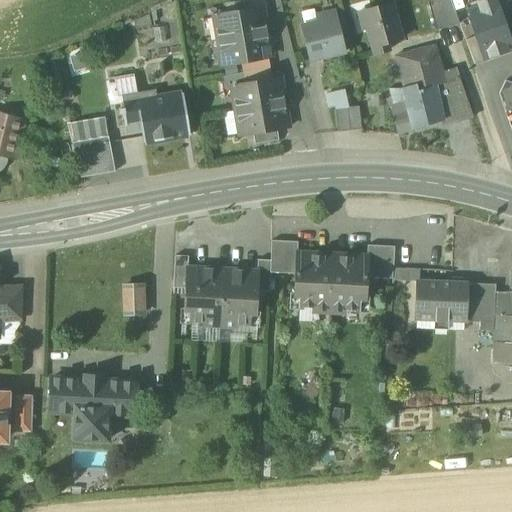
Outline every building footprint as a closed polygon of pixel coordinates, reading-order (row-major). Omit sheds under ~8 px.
[(436,0),(427,3),(435,32),(459,25),(449,0),(436,0)] [(492,1),(491,0),(466,0),(470,9),(492,1)] [(511,16),(510,10),(506,0),(491,0),(492,1),(494,1),(501,20),(511,16)] [(475,37),(483,60),(511,50),(501,20),(494,1),(492,1),(470,9),(466,11),(475,37)] [(363,13),(375,55),(386,52),(384,44),(399,40),(390,5),(363,13)] [(213,17),(217,41),(266,33),(262,9),(213,17)] [(301,28),(310,62),(344,53),(335,19),(333,13),(316,17),(318,24),(301,28)] [(270,57),(266,33),(217,41),(221,65),(238,62),(266,57),(270,57)] [(464,41),(472,64),(483,60),(475,37),(464,41)] [(394,57),(403,89),(415,85),(416,92),(434,87),(445,84),(442,73),(434,46),(394,57)] [(240,74),(268,69),(266,57),(238,62),(240,74)] [(268,69),(240,74),(242,86),(270,81),(268,69)] [(442,73),(445,84),(459,80),(455,69),(442,73)] [(135,97),(137,96),(134,76),(113,79),(118,106),(121,105),(136,103),(135,97)] [(230,88),(235,112),(284,103),(280,79),(270,81),(242,86),(230,88)] [(445,84),(434,87),(443,121),(442,121),(443,127),(472,118),(464,95),(459,80),(445,84)] [(503,111),(511,113),(511,84),(504,82),(498,95),(503,111)] [(397,135),(442,121),(443,121),(434,87),(416,92),(415,85),(403,89),(400,89),(402,96),(404,104),(390,108),(391,109),(390,109),(397,135)] [(146,124),(149,144),(184,137),(190,136),(186,116),(183,95),(154,99),(153,93),(137,96),(135,97),(136,103),(121,105),(122,110),(120,111),(120,115),(122,115),(125,128),(146,124)] [(288,127),(284,103),(235,112),(239,135),(252,133),(276,129),(288,127)] [(334,111),(337,134),(361,131),(358,108),(334,111)] [(0,115),(0,156),(9,159),(15,160),(24,121),(0,115)] [(73,144),(108,137),(104,118),(69,124),(73,144)] [(252,133),(254,145),(278,141),(276,129),(252,133)] [(72,144),(80,179),(114,173),(108,137),(73,144),(72,144)] [(0,173),(3,171),(7,164),(9,159),(0,156),(0,173)] [(271,242),(270,262),(257,261),(257,273),(258,273),(257,293),(269,294),(270,274),(294,275),(295,255),(297,255),(297,243),(271,242)] [(366,279),(391,280),(392,269),(392,268),(393,268),(394,248),(367,247),(366,259),(367,259),(366,279)] [(312,312),(345,314),(345,310),(359,311),(359,300),(365,300),(366,279),(367,259),(366,259),(337,258),(337,266),(325,265),(325,257),(297,255),(295,255),(294,275),(293,296),(299,297),(299,308),(312,308),(312,312)] [(173,289),(185,290),(186,270),(187,270),(188,258),(175,257),(173,289)] [(415,282),(418,282),(419,270),(392,269),(391,280),(391,281),(415,282)] [(202,327),(219,328),(222,276),(215,275),(216,271),(187,270),(186,270),(185,290),(184,311),(190,311),(189,322),(191,322),(202,323),(202,327)] [(228,276),(222,276),(219,328),(235,328),(235,324),(247,325),(249,325),(250,314),(256,314),(257,293),(258,273),(257,273),(228,272),(228,276)] [(446,322),(466,323),(467,284),(418,282),(415,282),(413,320),(435,321),(446,322)] [(479,331),(493,331),(494,317),(494,293),(495,285),(467,284),(466,323),(479,323),(479,331)] [(124,287),(125,316),(143,315),(142,287),(124,287)] [(0,322),(19,321),(22,321),(22,288),(0,289),(0,322)] [(509,293),(494,293),(494,317),(508,317),(511,317),(511,290),(510,290),(509,293)] [(311,323),(312,312),(312,308),(299,308),(298,323),(311,323)] [(492,344),(506,345),(508,317),(494,317),(493,331),(492,344)] [(511,317),(508,317),(506,345),(492,344),(492,363),(511,364),(511,317)] [(0,345),(14,346),(14,333),(19,326),(19,321),(0,322),(0,345)] [(446,322),(435,321),(434,330),(446,330),(446,322)] [(202,323),(191,322),(190,341),(218,343),(218,340),(219,328),(202,327),(202,323)] [(219,328),(218,340),(246,341),(247,325),(235,324),(235,328),(219,328)] [(74,440),(107,442),(108,416),(134,418),(136,383),(103,382),(103,378),(84,377),(84,381),(51,379),(49,413),(75,415),(74,440)] [(303,394),(310,402),(322,392),(312,380),(303,388),(306,392),(303,394)] [(15,433),(31,433),(32,397),(16,397),(15,433)] [(327,413),(326,424),(343,425),(344,410),(333,409),(332,413),(327,413)] [(481,425),(466,426),(467,440),(482,439),(481,425)] [(263,459),(262,478),(275,478),(276,460),(263,459)]
